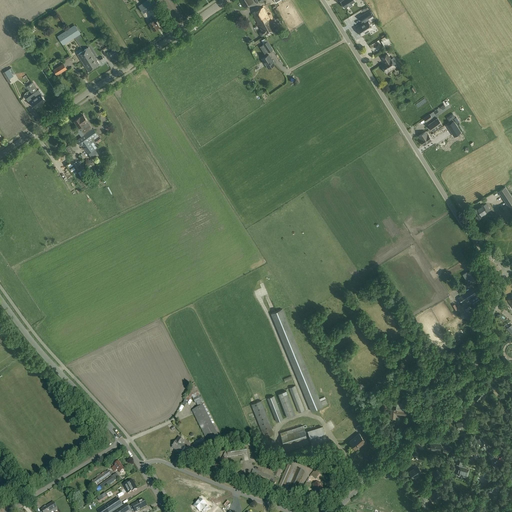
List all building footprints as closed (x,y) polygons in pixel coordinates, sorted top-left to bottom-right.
[(151,0),(150,1),(140,7),(145,14),(157,5),(153,0),(151,0)] [(263,7),(258,10),(261,15),(263,20),(264,23),(266,26),(266,25),(267,27),(266,27),(265,28),(266,30),(268,33),(270,32),(276,29),(269,18),(263,7)] [(258,10),(252,13),(257,22),(262,30),(260,31),(259,32),(259,33),(260,34),(261,36),(264,35),(268,33),(266,30),(265,28),(266,27),(267,27),(266,25),(266,26),(264,23),(263,20),(261,15),(258,10)] [(372,28),(368,22),(367,22),(366,20),(373,15),(370,10),(359,17),(362,22),(364,21),(365,23),(357,28),(361,35),(365,32),(366,33),(369,31),(369,30),(372,28)] [(149,19),(151,22),(149,24),(154,30),(159,27),(155,20),(154,20),(152,17),(149,19)] [(74,25),(68,29),(74,38),(80,34),(79,32),(81,31),(77,25),(75,27),(74,25)] [(74,38),(68,29),(58,36),(63,45),(74,38)] [(267,41),(263,44),(269,52),(273,50),(267,41)] [(89,59),(94,67),(99,64),(89,47),(82,51),(88,60),(89,59)] [(111,56),(118,52),(115,48),(108,53),(111,56)] [(88,60),(82,51),(77,54),(88,71),(94,67),(89,59),(88,60)] [(275,64),(269,54),(262,59),(268,69),(275,64)] [(381,65),(386,73),(395,67),(390,59),(387,54),(381,57),(385,62),(381,65)] [(63,63),(53,69),(57,76),(67,69),(63,63)] [(38,75),(44,89),(49,87),(43,73),(38,75)] [(37,89),(32,82),(27,87),(31,93),(37,89)] [(36,95),(28,101),(31,105),(33,104),(35,108),(38,106),(39,107),(43,104),(42,103),(45,100),(42,96),(43,95),(38,89),(34,92),(36,95)] [(84,115),(80,117),(80,118),(84,124),(83,124),(86,128),(88,131),(93,128),(90,125),(89,125),(87,122),(88,121),(84,115)] [(80,118),(80,117),(74,121),(79,128),(80,127),(85,134),(88,131),(86,128),(83,124),(84,124),(80,118)] [(438,118),(428,125),(433,131),(442,124),(438,118)] [(461,133),(454,122),(448,125),(453,132),(455,131),(458,135),(461,133)] [(94,129),(86,135),(96,149),(99,146),(97,143),(102,139),(94,129)] [(419,136),(421,139),(420,139),(424,145),(432,140),(428,134),(427,135),(425,131),(419,136)] [(96,149),(86,135),(78,140),(82,146),(83,144),(90,153),(96,149)] [(69,145),(65,148),(69,155),(74,152),(69,145)] [(99,177),(97,172),(93,173),(88,175),(91,180),(94,178),(95,181),(101,178),(100,177),(99,177)] [(511,212),(511,197),(505,187),(498,191),(511,212)] [(506,222),(511,219),(502,203),(497,206),(506,222)] [(487,213),(488,213),(483,205),(473,211),(477,218),(478,218),(479,219),(482,217),(481,216),(487,212),(487,213)] [(467,272),(462,275),(468,283),(471,281),(473,284),(480,280),(473,270),(467,273),(467,272)] [(459,298),(462,304),(477,295),(473,289),(459,298)] [(477,295),(471,299),(474,305),(481,301),(477,295)] [(325,397),(319,399),(282,309),(271,314),(311,411),(322,407),(322,405),(327,403),(325,397)] [(198,453),(198,452),(222,442),(220,436),(204,403),(197,389),(194,383),(191,385),(191,386),(190,388),(189,388),(187,394),(188,394),(187,395),(187,396),(184,400),(187,403),(188,402),(188,401),(189,401),(189,400),(190,399),(191,398),(192,397),(194,404),(195,403),(197,406),(199,405),(200,407),(192,411),(207,441),(194,446),(195,447),(189,450),(191,456),(198,453)] [(289,388),(299,413),(305,411),(295,386),(289,388)] [(479,401),(486,393),(481,389),(474,396),(479,401)] [(278,394),(287,418),(295,415),(286,391),(278,394)] [(267,398),(276,422),(283,419),(274,396),(267,398)] [(265,438),(274,434),(261,401),(252,405),(265,438)] [(406,416),(407,405),(404,405),(404,404),(397,403),(396,409),(391,408),(390,418),(395,419),(396,414),(406,416)] [(458,429),(468,427),(466,421),(457,423),(458,429)] [(309,444),(303,425),(280,433),(286,452),(309,444)] [(308,431),(313,447),(327,442),(322,427),(308,431)] [(359,447),(365,441),(359,433),(349,441),(355,448),(358,446),(359,447)] [(180,454),(184,447),(182,445),(184,442),(178,439),(172,448),(180,454)] [(497,446),(488,453),(492,459),(501,452),(497,446)] [(220,469),(222,465),(224,466),(225,462),(227,456),(227,457),(247,454),(246,447),(226,451),(227,453),(225,452),(221,461),(217,459),(214,466),(220,469)] [(465,467),(467,461),(459,459),(457,464),(465,467)] [(315,480),(328,464),(324,460),(311,476),(315,480)] [(119,462),(114,465),(115,466),(112,468),(114,472),(117,470),(120,473),(124,470),(119,462)] [(294,494),(304,472),(286,464),(277,486),(294,494)] [(421,472),(417,466),(409,472),(413,478),(421,472)] [(457,474),(461,475),(461,476),(462,476),(462,475),(467,476),(469,469),(459,466),(457,474)] [(271,477),(253,470),(249,481),(272,490),(274,483),(273,483),(275,479),(271,477)] [(435,475),(431,477),(433,481),(441,476),(437,470),(433,472),(435,475)] [(108,471),(91,483),(94,488),(111,475),(108,471)] [(111,477),(101,484),(104,489),(114,481),(111,477)] [(128,482),(122,485),(127,494),(137,490),(132,481),(128,483),(128,482)] [(490,488),(489,491),(492,492),(492,491),(497,492),(499,486),(500,484),(497,483),(497,485),(492,484),(490,488)] [(313,490),(314,490),(315,498),(322,497),(322,494),(322,489),(321,486),(321,484),(312,485),(313,490)] [(437,491),(430,497),(435,503),(442,497),(437,491)] [(423,494),(417,497),(420,502),(426,499),(423,494)] [(104,507),(96,511),(113,511),(121,507),(117,500),(108,505),(109,507),(106,509),(104,507)] [(134,511),(135,511),(146,506),(143,500),(139,503),(139,502),(128,507),(126,504),(121,507),(113,511),(130,511),(131,511),(133,509),(134,511)] [(208,506),(202,500),(195,508),(199,511),(210,511),(212,510),(207,506),(208,506)] [(41,511),(51,511),(53,511),(55,511),(57,511),(57,510),(57,509),(53,503),(41,510),(41,511)]
